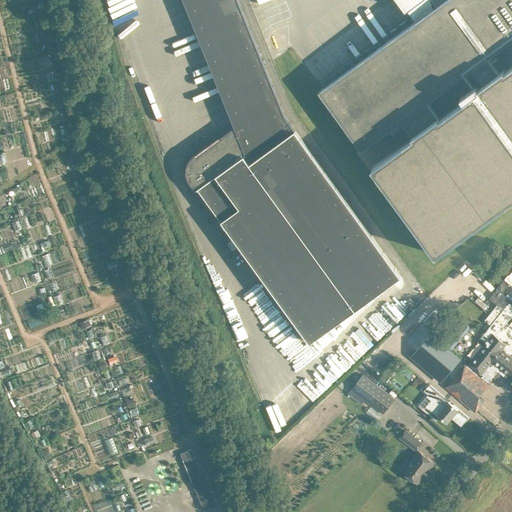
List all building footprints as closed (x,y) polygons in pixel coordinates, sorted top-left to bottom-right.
[(183,0),(234,126),(196,154),(195,154),(193,156),(191,158),(189,160),(188,163),(187,166),(186,169),(186,172),(186,174),(187,177),(188,180),(190,183),(191,185),(193,187),(196,189),(197,188),(197,189),(198,188),(310,342),(401,276),(285,116),(238,0),(183,0)] [(319,91),(362,149),(398,123),(405,133),(409,130),(413,136),(372,167),(436,255),(511,198),(511,64),(505,70),(504,68),(499,72),(493,63),(499,59),(497,56),(491,61),(488,57),(511,39),(511,0),(399,0),(407,10),(408,9),(416,20),(319,91)] [(500,68),(509,62),(505,57),(496,63),(500,68)] [(401,130),(390,139),(393,144),(405,135),(401,130)] [(508,274),(495,290),(496,291),(511,304),(511,277),(509,276),(508,274)] [(450,302),(473,324),(485,310),(462,288),(450,302)] [(468,365),(467,365),(488,383),(488,382),(494,375),(498,377),(501,373),(511,381),(511,326),(507,322),(508,322),(508,321),(511,316),(511,304),(496,291),(489,298),(497,305),(485,320),(488,322),(483,328),(486,330),(480,338),(485,342),(468,365)] [(433,335),(420,350),(434,362),(441,368),(447,373),(459,358),(449,349),(468,326),(458,317),(438,340),(433,335)] [(465,363),(445,387),(474,411),(475,412),(485,400),(480,395),(489,384),(488,382),(488,383),(467,365),(468,365),(466,363),(465,363)] [(395,399),(379,387),(363,374),(351,389),(383,414),(395,399)] [(439,416),(447,423),(451,418),(461,426),(468,418),(429,385),(424,391),(428,394),(434,399),(424,410),(436,420),(439,416)] [(416,450),(416,449),(421,443),(406,430),(400,437),(416,450)] [(215,506),(191,449),(180,454),(203,510),(215,506)] [(428,470),(434,463),(419,451),(403,472),(407,475),(406,477),(411,481),(413,480),(418,483),(423,476),(425,477),(429,471),(428,470)]
